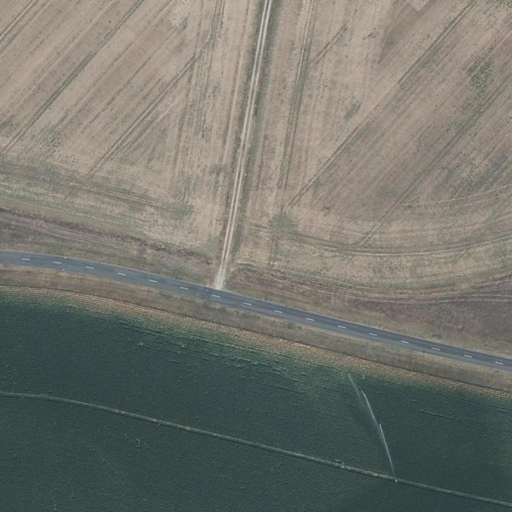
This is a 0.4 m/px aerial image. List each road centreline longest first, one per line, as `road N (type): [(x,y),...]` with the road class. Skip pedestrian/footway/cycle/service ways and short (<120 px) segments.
road 1 (tertiary): [(0,257),(69,262),(511,362)]
road 2 (track): [(273,0),(217,297)]
